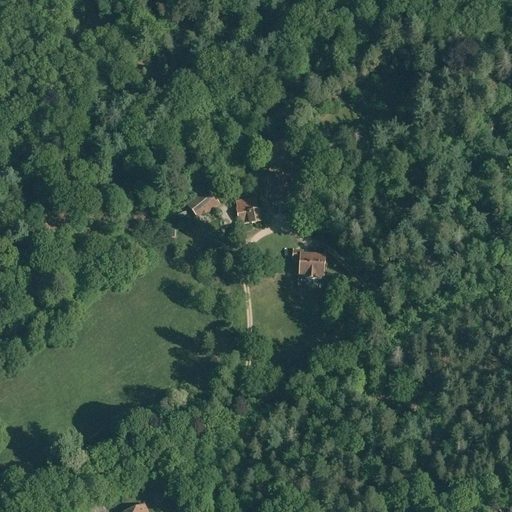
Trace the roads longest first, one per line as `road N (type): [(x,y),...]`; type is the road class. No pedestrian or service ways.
road 1 (track): [(37,511),(511,279)]
road 2 (track): [(362,349),(376,311),(362,280),(298,236),(256,246),(240,409)]
road 3 (track): [(99,0),(252,149),(260,179)]
road 4 (track): [(260,179),(430,47)]
